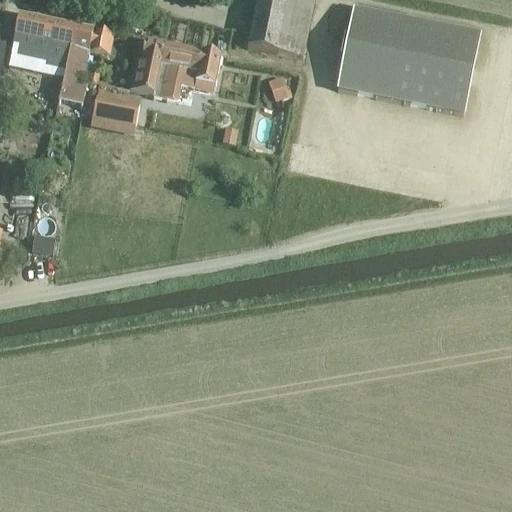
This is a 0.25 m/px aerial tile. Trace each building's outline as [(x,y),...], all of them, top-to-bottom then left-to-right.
[(303,63),(315,5),(288,0),(257,0),(247,52),(303,63)] [(463,119),(479,38),(354,13),(338,94),(463,119)] [(13,39),(12,47),(20,48),(17,64),(28,66),(37,22),(19,19),(14,39),(13,39)] [(37,22),(28,66),(40,69),(46,70),(55,26),(37,22)] [(55,26),(46,70),(64,74),(74,30),(55,26)] [(65,74),(59,107),(82,112),(87,89),(75,86),(77,76),(84,77),(87,62),(88,55),(89,54),(93,34),(74,30),(64,74),(65,74)] [(89,54),(88,55),(110,59),(114,38),(93,34),(89,54)] [(145,44),(136,88),(155,92),(164,48),(145,44)] [(155,92),(154,100),(177,104),(180,90),(212,97),(220,60),(164,48),(155,92)] [(90,77),(88,86),(97,88),(99,79),(90,77)] [(282,80),(269,84),(276,105),(289,100),(282,80)] [(134,96),(154,100),(155,92),(136,88),(134,96)] [(139,111),(96,102),(92,121),(135,130),(139,111)] [(228,131),(224,146),(235,149),(238,133),(228,131)] [(34,241),(32,257),(52,259),(54,244),(34,241)]
